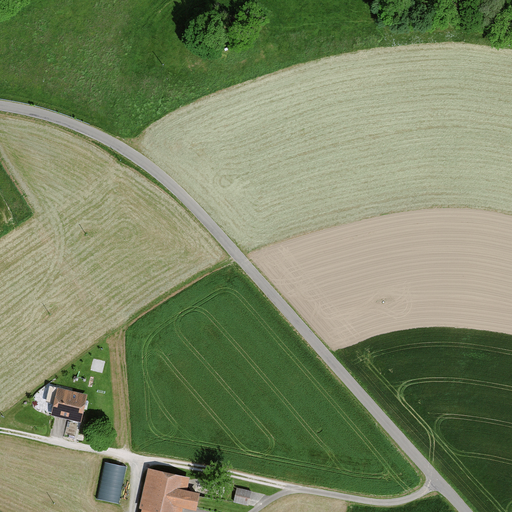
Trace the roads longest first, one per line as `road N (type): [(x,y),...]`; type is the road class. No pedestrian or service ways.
road 1 (unclassified): [(471,511),(165,182),(83,129),(0,107)]
road 2 (track): [(0,431),(366,500),(405,498),(438,477)]
road 3 (track): [(130,511),(117,340),(123,323),(236,257)]
